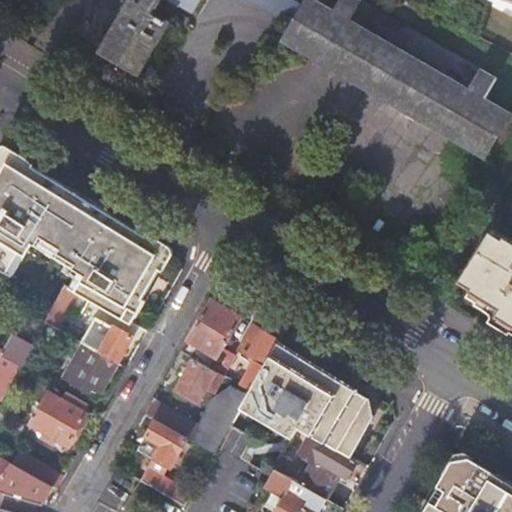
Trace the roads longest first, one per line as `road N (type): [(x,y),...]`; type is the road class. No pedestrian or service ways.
road 1 (unclassified): [(224,222),(72,511)]
road 2 (tertiary): [(224,222),(455,366)]
road 3 (tertiary): [(0,87),(224,222)]
road 4 (residential): [(374,511),(455,366)]
